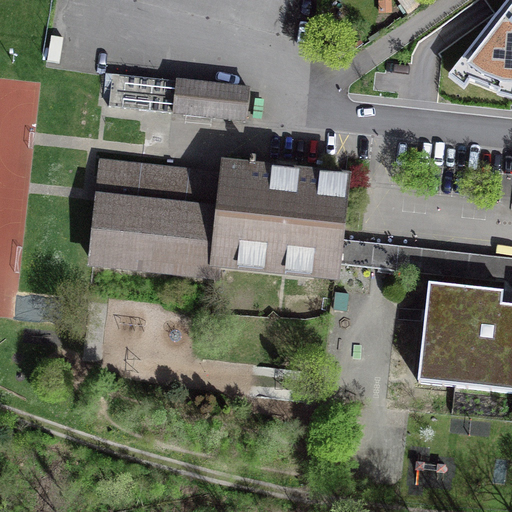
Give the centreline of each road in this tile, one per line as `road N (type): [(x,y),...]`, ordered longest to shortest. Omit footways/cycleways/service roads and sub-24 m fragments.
road 1 (track): [(401,511),(117,447),(0,409)]
road 2 (residential): [(511,136),(325,121),(305,98)]
road 3 (residential): [(447,0),(305,98)]
